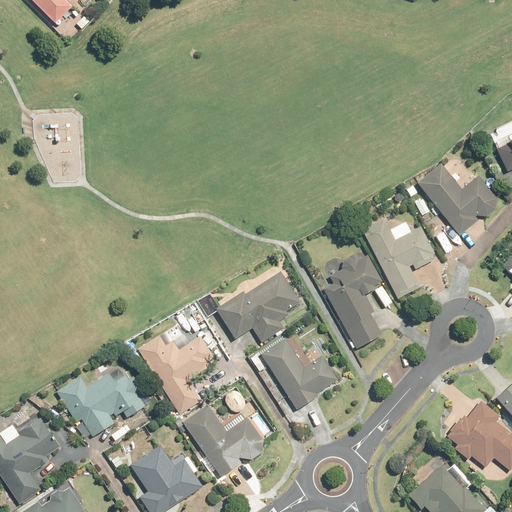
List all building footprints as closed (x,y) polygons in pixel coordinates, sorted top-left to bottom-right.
[(28,0),(52,24),(69,7),(61,0),(28,0)] [(414,185),(458,239),(478,222),(475,219),(477,217),(486,219),(495,211),(496,199),(477,175),(462,188),(441,163),(414,185)] [(95,169),(89,180),(102,188),(109,178),(95,169)] [(357,230),(394,300),(418,288),(407,267),(410,265),(413,270),(431,261),(429,255),(432,253),(417,225),(393,238),(383,217),(357,230)] [(511,285),(509,289),(511,291),(511,254),(501,267),(511,275),(511,276),(510,279),(511,281),(511,285)] [(353,349),(379,335),(367,314),(371,312),(361,295),(372,289),(370,286),(378,281),(364,256),(354,261),(353,260),(347,258),(340,262),(339,268),(340,270),(327,277),(331,284),(321,290),(353,349)] [(278,272),(216,309),(232,336),(249,326),(259,342),(283,328),(278,321),(287,316),(283,309),(296,302),(278,272)] [(135,349),(177,414),(199,400),(186,381),(215,363),(197,336),(176,350),(169,341),(162,346),(155,336),(135,349)] [(257,353),(296,410),(315,396),(314,393),(335,379),(318,355),(302,365),(282,336),(257,353)] [(77,378),(55,392),(73,420),(79,417),(90,434),(111,421),(105,413),(108,411),(112,417),(119,412),(123,419),(141,407),(116,368),(84,388),(77,378)] [(511,380),(493,398),(511,419),(511,380)] [(232,412),(236,411),(239,409),(242,406),(242,404),(241,401),(241,399),(238,395),(235,392),(232,390),(229,391),(225,392),(223,395),(221,398),(222,401),(223,404),(225,407),(227,410),(230,411),(232,412)] [(179,421),(218,476),(238,462),(235,459),(237,458),(248,459),(258,452),(259,439),(244,417),(224,430),(204,403),(179,421)] [(454,445),(451,449),(465,461),(468,457),(483,468),(491,458),(508,471),(511,466),(511,438),(492,422),(496,418),(478,404),(465,419),(461,417),(457,421),(455,419),(445,431),(447,433),(443,437),(454,445)] [(9,424),(0,429),(0,477),(17,503),(39,488),(28,472),(47,460),(43,455),(56,447),(37,419),(15,434),(9,424)] [(137,496),(146,511),(162,511),(202,487),(182,457),(168,465),(156,447),(129,464),(146,491),(137,496)] [(481,511),(483,511),(462,488),(460,490),(438,466),(405,496),(418,510),(421,508),(424,511),(481,511)] [(13,511),(82,511),(66,487),(59,491),(52,490),(45,494),(45,500),(37,505),(33,499),(13,511)]
